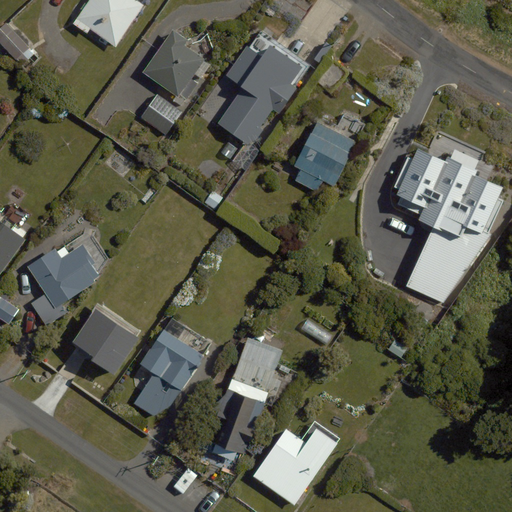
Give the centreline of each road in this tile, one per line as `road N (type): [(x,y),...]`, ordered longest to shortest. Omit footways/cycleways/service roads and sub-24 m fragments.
road 1 (residential): [(176,511),(0,389)]
road 2 (residential): [(371,0),(511,93)]
